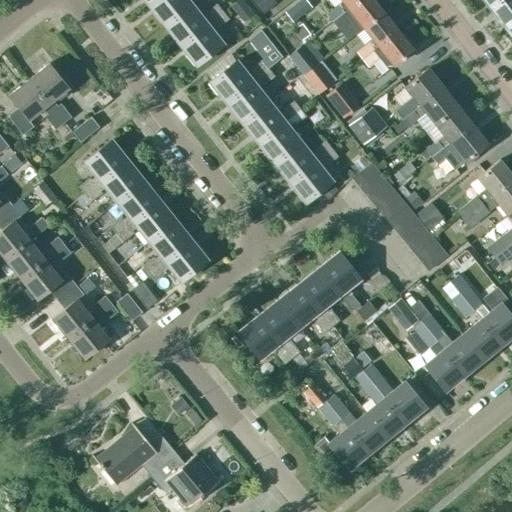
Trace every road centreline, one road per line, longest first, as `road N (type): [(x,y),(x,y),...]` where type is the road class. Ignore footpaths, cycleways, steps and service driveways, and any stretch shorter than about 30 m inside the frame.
road 1 (residential): [(264,246),(70,0)]
road 2 (residential): [(311,511),(160,330)]
road 3 (residential): [(0,348),(39,393),(72,398),(160,330)]
road 4 (residential): [(264,246),(291,237),(335,203),(405,289)]
road 5 (residential): [(369,511),(511,395)]
road 6 (residential): [(160,330),(264,246)]
